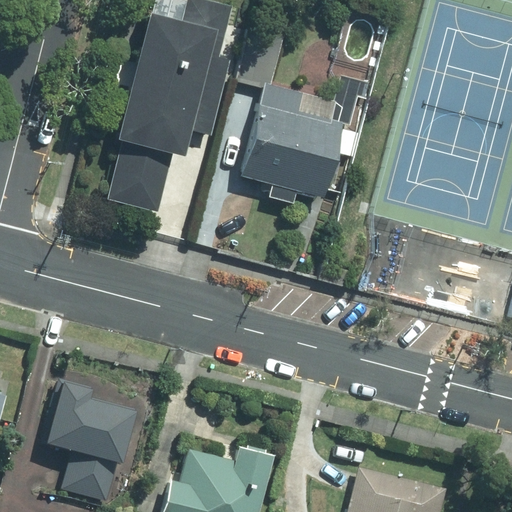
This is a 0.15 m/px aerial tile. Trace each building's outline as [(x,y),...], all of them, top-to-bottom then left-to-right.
[(176,145),(187,148),(192,128),(212,132),(231,54),(219,51),(230,0),(185,0),(182,13),(150,5),(105,194),(161,207),(176,145)] [(263,84),(241,171),(273,179),(269,193),(294,199),(298,185),(326,192),(336,153),(351,156),(358,129),(343,125),(345,118),(298,106),(302,92),(274,85),(284,36),(245,28),(235,78),(263,84)] [(122,460),(135,402),(92,392),(94,383),(63,376),(49,441),(69,446),(60,487),(108,498),(116,459),(122,460)] [(258,511),(273,450),(237,442),(234,456),(187,444),(178,478),(171,476),(162,511),(258,511)] [(436,511),(442,488),(355,468),(344,511),(436,511)]
